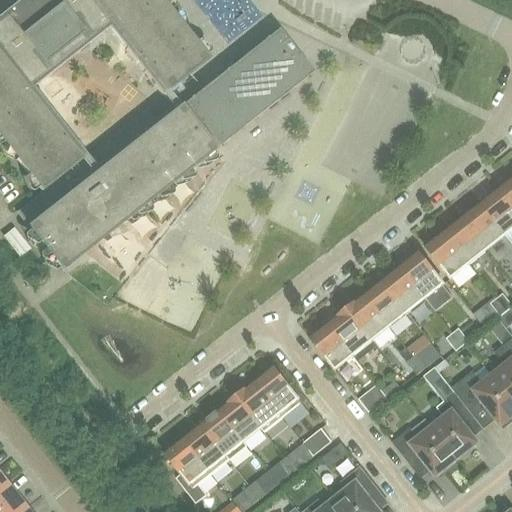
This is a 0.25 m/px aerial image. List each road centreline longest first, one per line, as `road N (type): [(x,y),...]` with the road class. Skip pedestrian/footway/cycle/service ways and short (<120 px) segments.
road 1 (residential): [(511,93),(481,145),(265,316)]
road 2 (residential): [(265,316),(421,511)]
road 3 (residential): [(265,316),(127,424)]
road 4 (residential): [(0,415),(76,511)]
